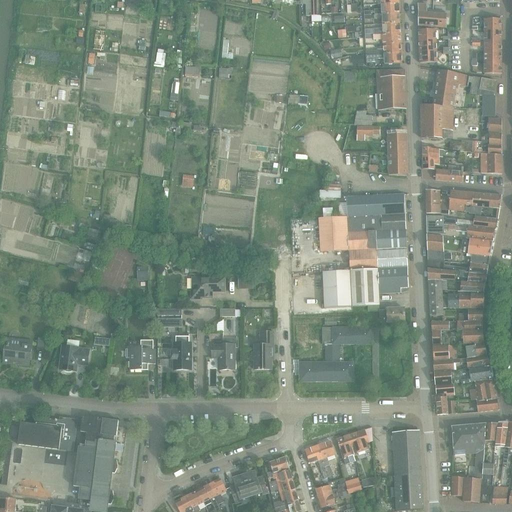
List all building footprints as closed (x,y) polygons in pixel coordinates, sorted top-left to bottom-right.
[(306,16),(311,16),(310,0),(300,0),(301,4),(306,4),(306,16)] [(399,3),(382,4),(382,9),(371,10),(371,11),(364,12),(364,15),(374,15),(375,15),(377,15),(377,14),(399,13),(399,3)] [(427,5),(418,4),(418,26),(446,28),(447,14),(444,14),(445,12),(427,11),(427,5)] [(383,24),(400,23),(399,13),(377,14),(377,15),(377,18),(382,18),(383,24)] [(484,30),(502,30),(502,19),(484,19),(484,30)] [(365,35),(400,33),(400,23),(383,24),(383,29),(364,30),(365,35)] [(419,41),(436,41),(436,29),(419,30),(419,41)] [(345,30),(337,31),(337,39),(345,39),(345,30)] [(484,41),(502,41),(502,30),(484,30),(484,41)] [(384,44),(401,43),(400,33),(365,35),(365,39),(374,39),(374,40),(383,40),(384,44)] [(420,52),(437,51),(436,41),(419,41),(420,52)] [(484,52),(502,52),(502,41),(484,41),(484,52)] [(328,43),(322,45),(323,48),(324,51),(326,50),(331,48),(328,43)] [(366,55),(401,53),(401,43),(384,44),(384,50),(382,50),(377,50),(366,51),(366,55)] [(339,50),(330,52),(331,55),(331,59),(334,59),(341,57),(339,50)] [(437,51),(420,52),(420,63),(437,62),(437,51)] [(484,63),(502,63),(502,52),(484,52),(484,63)] [(401,53),(366,55),(366,62),(376,62),(375,59),(384,59),(385,64),(402,63),(401,53)] [(502,63),(484,63),(484,74),(502,74),(502,63)] [(185,67),(184,77),(198,78),(199,68),(185,67)] [(405,69),(377,71),(378,110),(406,109),(405,69)] [(232,83),(233,72),(217,71),(216,82),(232,83)] [(438,71),(433,107),(453,109),(455,93),(456,85),(467,87),(468,83),(468,76),(469,76),(438,71)] [(343,72),(344,83),(356,83),(355,72),(343,72)] [(468,83),(472,83),(470,94),(479,95),(483,95),(496,97),(496,95),(493,95),(496,81),(473,77),(468,76),(468,83)] [(453,109),(433,107),(421,106),(422,139),(442,139),(442,131),(453,131),(453,109)] [(372,126),(373,116),(366,116),(366,112),(358,111),(355,125),(372,126)] [(502,119),(496,119),(489,118),(487,132),(488,132),(502,133),(502,119)] [(357,127),(357,141),(364,141),(364,136),(372,137),(372,135),(372,133),(373,127),(357,127)] [(388,154),(407,155),(407,134),(388,135),(388,154)] [(502,145),(502,135),(489,135),(489,144),(502,145)] [(502,155),(502,145),(489,144),(489,146),(488,146),(488,152),(482,152),(482,151),(482,150),(476,149),(477,142),(472,141),(462,141),(461,143),(450,141),(449,150),(460,151),(460,152),(470,152),(470,153),(475,154),(495,155),(502,155)] [(422,148),(423,158),(434,159),(434,158),(439,158),(440,149),(422,148)] [(407,155),(388,154),(389,175),(408,176),(407,155)] [(480,154),(480,162),(502,164),(502,155),(495,155),(475,154),(475,158),(478,158),(478,154),(480,154)] [(439,160),(439,158),(434,158),(434,159),(423,158),(423,170),(437,171),(437,170),(435,170),(434,166),(439,166),(439,160)] [(480,174),(488,174),(502,175),(502,164),(480,162),(480,174)] [(437,170),(437,171),(436,181),(449,182),(450,171),(437,170)] [(450,171),(449,182),(462,183),(463,172),(450,171)] [(440,203),(441,191),(426,190),(426,214),(440,214),(440,210),(440,203)] [(470,205),(471,193),(451,191),(449,203),(447,203),(440,203),(440,210),(449,210),(464,212),(465,205),(470,205)] [(465,205),(464,212),(469,212),(470,206),(473,206),(479,207),(486,208),(500,209),(502,195),(471,193),(470,205),(465,205)] [(405,195),(347,197),(348,217),(406,215),(405,195)] [(58,201),(56,208),(64,210),(66,203),(58,201)] [(406,230),(406,215),(348,217),(348,233),(406,230)] [(444,216),(426,216),(427,226),(427,233),(444,234),(444,229),(446,229),(446,225),(445,225),(444,225),(444,216)] [(349,250),(348,233),(348,217),(319,218),(321,252),(349,250)] [(474,222),(462,220),(458,220),(457,223),(457,225),(456,225),(456,226),(496,230),(498,219),(475,217),(474,222)] [(496,230),(456,226),(446,225),(446,229),(448,229),(448,230),(467,232),(467,236),(494,239),(496,230)] [(89,229),(87,236),(97,238),(99,232),(89,229)] [(106,230),(103,237),(109,239),(112,233),(106,230)] [(349,250),(351,271),(408,268),(406,230),(348,233),(349,250)] [(428,259),(444,261),(443,236),(427,234),(428,259)] [(469,246),(491,248),(493,241),(494,239),(467,236),(467,239),(470,239),(469,246)] [(81,247),(92,251),(94,246),(82,242),(81,247)] [(490,257),(491,248),(469,246),(468,254),(467,254),(467,255),(490,257)] [(223,251),(223,258),(230,259),(231,252),(223,251)] [(470,264),(488,266),(490,257),(467,255),(467,256),(472,256),(470,264)] [(428,269),(443,271),(444,262),(444,261),(428,259),(428,269)] [(488,266),(470,264),(470,269),(455,267),(454,272),(487,275),(488,266)] [(137,267),(137,281),(149,281),(148,267),(137,267)] [(408,288),(409,288),(408,268),(351,271),(323,272),(325,308),(374,306),(379,306),(380,306),(379,293),(401,292),(408,290),(408,288)] [(443,271),(428,269),(427,269),(428,280),(441,280),(446,281),(455,281),(455,275),(460,276),(460,277),(468,278),(468,281),(485,282),(487,275),(454,272),(443,271)] [(79,284),(83,275),(72,271),(69,280),(79,284)] [(253,288),(253,274),(240,274),(240,288),(253,288)] [(212,291),(224,291),(224,278),(193,278),(193,289),(191,289),(191,299),(201,299),(201,297),(212,297),(212,291)] [(444,308),(442,290),(441,280),(428,280),(430,316),(443,316),(443,308),(444,308)] [(469,292),(472,292),(484,293),(485,282),(468,281),(461,281),(460,291),(469,292)] [(442,290),(444,308),(459,309),(460,294),(448,294),(448,290),(447,290),(442,290)] [(460,294),(459,309),(471,309),(472,292),(469,292),(468,294),(460,294)] [(472,292),(471,309),(484,309),(484,293),(472,292)] [(379,312),(380,318),(388,318),(389,323),(405,322),(404,308),(388,309),(388,310),(379,310),(379,312)] [(468,321),(483,321),(483,310),(468,310),(468,321)] [(182,319),(157,319),(157,327),(182,328),(182,319)] [(432,331),(441,331),(449,330),(449,321),(443,322),(431,322),(432,331)] [(463,330),(483,330),(483,321),(468,321),(464,321),(459,321),(457,321),(457,330),(463,330)] [(458,344),(469,344),(484,343),(483,330),(463,330),(463,343),(458,343),(458,344)] [(254,370),(272,370),(272,345),(274,345),(274,331),(261,331),(261,344),(254,344),(254,352),(252,352),(252,360),(254,360),(254,370)] [(441,331),(432,331),(433,346),(442,345),(441,331)] [(189,351),(191,351),(191,343),(189,343),(189,336),(176,336),(176,343),(174,343),(174,351),(172,351),(172,359),(174,359),(174,370),(191,370),(191,359),(189,359),(189,351)] [(45,350),(47,338),(38,337),(37,350),(45,350)] [(29,365),(31,341),(9,338),(7,355),(5,354),(4,362),(13,363),(14,361),(19,362),(18,364),(29,365)] [(239,338),(223,338),(223,345),(219,345),(219,346),(212,345),(212,358),(219,358),(219,370),(235,370),(235,369),(236,369),(236,361),(235,361),(235,348),(239,348),(239,338)] [(142,364),(155,364),(155,349),(153,349),(153,340),(141,340),(141,346),(128,346),(128,349),(126,349),(126,358),(130,358),(130,370),(142,370),(142,364)] [(467,358),(488,356),(487,356),(484,343),(469,344),(470,347),(466,347),(467,358)] [(79,348),(63,345),(60,369),(64,369),(64,370),(66,371),(69,371),(71,371),(71,370),(76,371),(77,363),(88,365),(89,350),(79,349),(79,348)] [(442,345),(433,346),(434,361),(453,360),(457,360),(457,359),(456,346),(450,346),(450,345),(442,345)] [(457,360),(453,360),(453,363),(467,362),(467,364),(468,368),(491,365),(488,356),(467,358),(457,359),(457,360)] [(453,360),(434,361),(435,371),(453,369),(453,363),(453,360)] [(475,382),(493,379),(493,377),(491,365),(468,368),(470,379),(461,380),(461,382),(462,383),(462,386),(472,384),(471,382),(475,382)] [(453,369),(435,371),(436,385),(452,384),(451,371),(453,371),(453,369)] [(476,402),(497,400),(495,386),(493,379),(475,382),(476,390),(470,390),(471,402),(476,402)] [(452,384),(436,385),(436,394),(446,394),(446,395),(455,395),(454,385),(452,385),(452,384)] [(446,394),(436,394),(435,394),(435,395),(433,395),(433,402),(436,402),(438,415),(448,414),(447,402),(447,397),(446,397),(445,395),(446,395),(446,394)] [(497,400),(476,402),(478,413),(499,410),(497,400)] [(455,402),(447,402),(448,413),(448,414),(456,414),(455,402)] [(51,511),(91,511),(94,511),(106,511),(115,443),(114,442),(114,437),(116,437),(118,421),(103,419),(103,422),(98,421),(98,419),(83,416),(81,432),(87,433),(85,448),(79,447),(73,487),(81,488),(79,505),(53,501),(53,506),(52,506),(51,511)] [(59,420),(51,419),(35,417),(34,424),(21,422),(18,445),(59,451),(59,450),(74,452),(76,438),(76,431),(78,420),(60,417),(59,420)] [(511,455),(511,422),(508,422),(508,423),(506,439),(505,447),(503,459),(503,463),(507,464),(508,455),(511,455)] [(495,444),(496,423),(486,424),(485,446),(487,446),(488,444),(495,444)] [(495,444),(495,451),(504,451),(505,447),(506,439),(508,423),(497,423),(496,423),(495,444)] [(484,464),(483,464),(484,453),(485,446),(486,424),(452,427),(454,457),(476,455),(474,478),(474,479),(483,479),(483,475),(484,464)] [(367,443),(373,441),(372,427),(360,431),(366,450),(369,449),(367,443)] [(360,431),(347,436),(354,455),(354,456),(356,456),(356,454),(366,450),(360,431)] [(417,432),(392,433),(394,463),(394,475),(394,476),(422,474),(419,431),(417,432)] [(348,456),(354,455),(347,436),(337,439),(345,465),(350,463),(348,456)] [(331,442),(318,446),(329,477),(334,476),(333,475),(329,464),(327,458),(336,455),(331,442)] [(7,486),(12,443),(7,443),(1,485),(7,486)] [(325,479),(329,477),(318,446),(305,451),(310,464),(318,461),(322,473),(325,479)] [(272,473),(273,475),(290,469),(286,457),(270,463),(273,473),(272,473)] [(484,464),(483,475),(491,475),(493,475),(494,465),(484,464)] [(269,483),(270,487),(293,480),(290,469),(273,475),(273,477),(275,476),(276,481),(269,483)] [(256,471),(244,475),(250,496),(262,493),(262,495),(268,493),(263,477),(258,479),(256,471)] [(424,510),(422,474),(394,476),(396,511),(424,510)] [(240,499),(250,496),(244,475),(233,478),(235,486),(230,488),(235,503),(241,501),(240,499)] [(491,475),(483,475),(483,479),(474,479),(474,478),(465,478),(463,496),(463,502),(482,503),(483,495),(490,496),(491,475)] [(452,496),(463,496),(465,478),(452,478),(452,496)] [(220,479),(209,485),(219,505),(224,502),(220,495),(227,491),(220,479)] [(279,490),(281,496),(296,492),(293,480),(270,487),(271,492),(279,490)] [(360,482),(347,487),(348,491),(349,494),(350,494),(354,493),(362,490),(360,482)] [(316,489),(319,499),(348,491),(347,487),(345,483),(341,484),(338,485),(339,489),(332,491),(330,485),(316,489)] [(209,485),(197,491),(204,503),(206,506),(212,503),(215,510),(214,511),(220,511),(221,511),(219,505),(209,485)] [(198,506),(204,503),(197,491),(186,497),(194,511),(199,511),(200,510),(198,506)] [(348,491),(319,499),(321,508),(336,504),(334,499),(341,497),(342,499),(351,497),(350,494),(349,494),(348,491)] [(299,502),(296,492),(281,496),(282,502),(280,503),(280,502),(273,504),(274,509),(299,502)] [(493,495),(492,504),(492,505),(507,504),(507,496),(500,495),(493,495)] [(194,511),(186,497),(175,503),(179,511),(194,511)] [(0,505),(0,510),(12,511),(14,511),(16,499),(1,498),(0,505)] [(282,511),(285,511),(301,511),(299,502),(274,509),(274,511),(282,511)]
